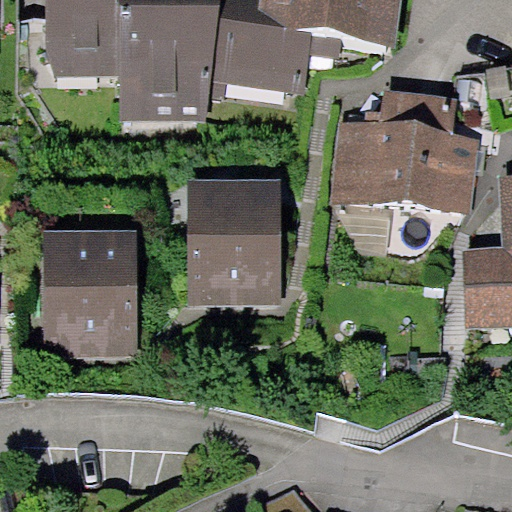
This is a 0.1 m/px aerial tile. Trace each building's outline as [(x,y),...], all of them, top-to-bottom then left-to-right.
[(243,0),(61,0),(59,91),(128,93),(127,132),(238,135),(239,62),(243,31),(243,0)] [(278,0),(275,34),(243,31),(239,62),(409,79),(417,0),(278,0)] [(487,155),(343,137),(334,208),(478,226),(487,155)] [(285,206),(197,206),(198,322),(286,322),(285,206)] [(153,249),(53,246),(49,364),(148,367),(153,249)] [(511,262),(469,267),(472,334),(511,333),(511,262)]
